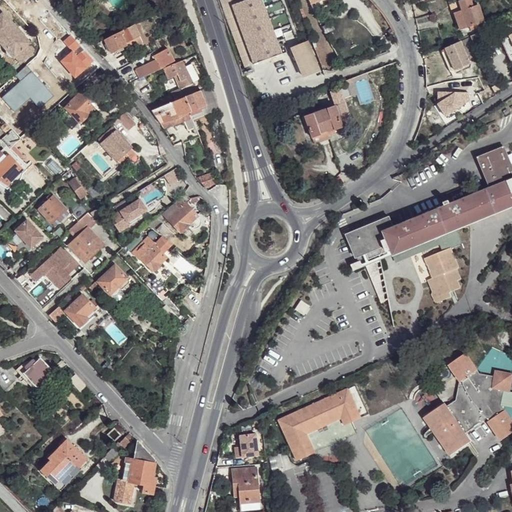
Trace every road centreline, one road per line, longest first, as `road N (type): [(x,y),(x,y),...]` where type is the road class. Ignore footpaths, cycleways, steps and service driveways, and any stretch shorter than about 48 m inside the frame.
road 1 (unclassified): [(167,456),(215,265),(214,207),(138,101),(43,0)]
road 2 (secondary): [(195,483),(249,297),(267,266)]
road 3 (secondary): [(249,256),(185,473)]
road 4 (secondary): [(264,208),(202,0)]
road 5 (unknown): [(195,426),(375,348)]
road 6 (unclassified): [(383,169),(409,114),(413,82),(410,51),(382,0)]
road 7 (residential): [(167,456),(51,335)]
road 8 (unknown): [(352,295),(318,311),(298,345),(315,353),(368,331)]
road 9 (unclassified): [(511,90),(383,169)]
road 10 (unknown): [(352,295),(336,239),(350,223),(400,202)]
road 11 (unknown): [(400,202),(464,150),(507,133)]
